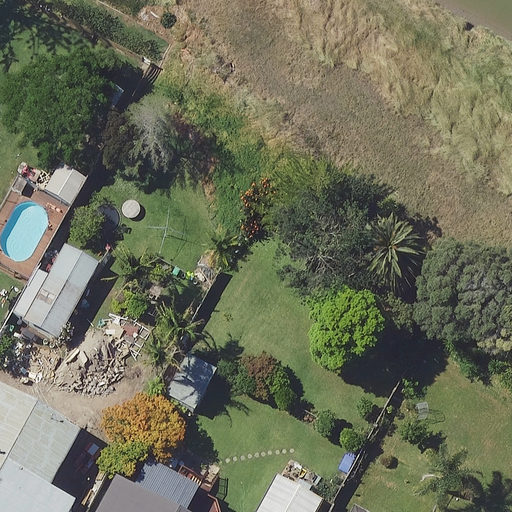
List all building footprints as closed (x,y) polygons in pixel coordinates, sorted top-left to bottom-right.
[(117,97),(93,86),(76,124),(101,135),(117,97)] [(92,266),(44,243),(7,319),(55,342),(92,266)] [(212,373),(179,357),(158,399),(190,415),(212,373)] [(72,438),(0,403),(0,511),(73,511),(43,498),(72,438)] [(181,511),(191,495),(142,470),(129,495),(110,485),(96,511),(181,511)] [(313,511),(317,503),(270,480),(253,511),(313,511)]
